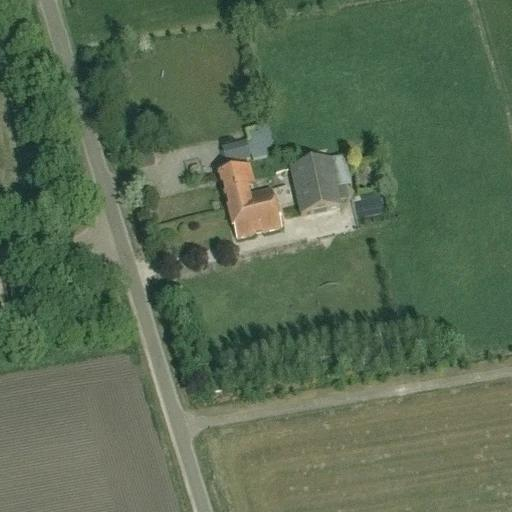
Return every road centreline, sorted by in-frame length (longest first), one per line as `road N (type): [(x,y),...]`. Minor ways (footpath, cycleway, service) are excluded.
road 1 (unclassified): [(207,511),(124,237)]
road 2 (unclassified): [(124,237),(51,0)]
road 3 (unclassified): [(0,259),(124,237)]
